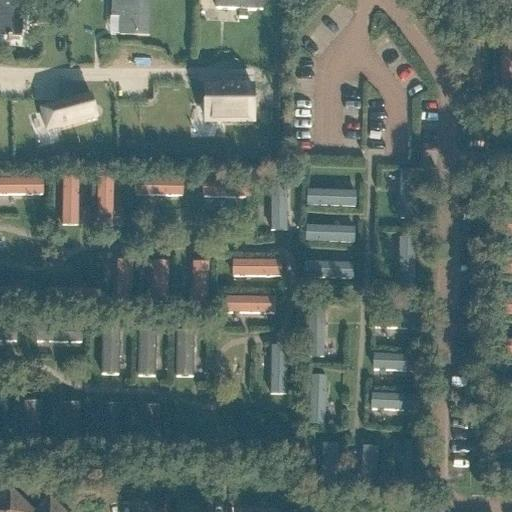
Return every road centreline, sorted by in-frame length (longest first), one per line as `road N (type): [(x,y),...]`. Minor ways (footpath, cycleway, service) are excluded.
road 1 (track): [(439,299),(296,295),(293,266),(280,257),(187,231),(77,251),(0,230)]
road 2 (track): [(296,295),(291,322),(279,332),(226,337),(208,414),(163,392),(82,393),(33,360),(11,362),(0,373)]
